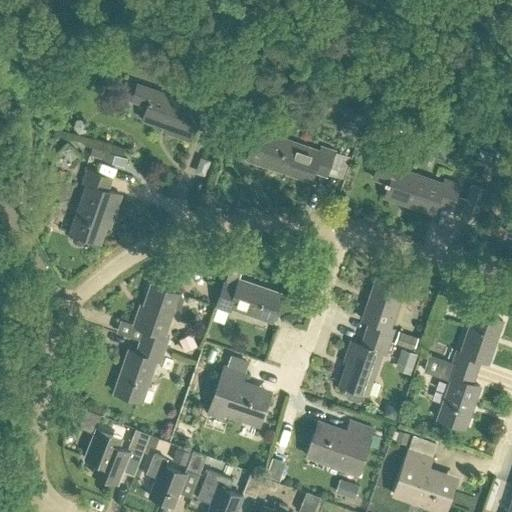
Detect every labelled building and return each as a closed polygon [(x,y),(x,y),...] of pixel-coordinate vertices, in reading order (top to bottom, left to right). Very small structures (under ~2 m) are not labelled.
[(137,82),(131,97),(154,105),(149,118),(172,127),(171,132),(188,138),(193,123),(201,126),(207,128),(215,104),(190,95),(188,100),(137,82)] [(342,118),(338,129),(352,134),(356,123),(342,118)] [(271,132),(273,125),(261,121),(259,128),(256,127),(246,156),(310,178),(313,169),(325,173),(333,149),(320,144),(318,149),(271,132)] [(445,155),(449,140),(433,136),(430,151),(445,155)] [(103,150),(100,158),(122,166),(125,158),(103,150)] [(371,178),(387,183),(384,193),(434,210),(436,202),(451,206),(459,181),(444,176),(442,180),(397,165),(399,159),(379,152),(371,178)] [(70,236),(70,239),(72,241),(77,243),(81,243),(82,240),(83,237),(97,242),(105,220),(109,222),(119,193),(106,189),(110,177),(87,169),(83,182),(85,182),(87,183),(70,232),(71,233),(70,236)] [(246,279),(248,265),(237,263),(234,276),(246,279)] [(365,298),(359,317),(369,320),(389,326),(401,290),(407,291),(407,290),(412,275),(388,267),(385,278),(377,275),(371,291),(372,291),(369,299),(365,298)] [(224,280),(215,305),(218,306),(228,310),(230,305),(271,319),(281,292),(239,277),(236,284),(224,280)] [(143,327),(139,339),(163,347),(167,336),(164,335),(173,306),(177,307),(180,305),(183,297),(181,294),(178,293),(178,292),(150,283),(143,304),(139,303),(132,323),(143,327)] [(452,361),(477,369),(481,358),(487,360),(502,318),(475,309),(461,349),(456,348),(452,361)] [(369,320),(365,332),(390,340),(394,328),(389,326),(369,320)] [(394,341),(414,348),(418,336),(398,330),(394,341)] [(386,353),(390,340),(365,332),(361,343),(354,341),(339,384),(345,386),(343,390),(347,396),(357,399),(362,397),(364,392),(366,393),(380,351),(386,353)] [(190,333),(179,338),(185,351),(196,345),(190,333)] [(163,347),(139,339),(135,350),(128,348),(113,392),(141,401),(155,359),(159,360),(163,347)] [(402,348),(396,367),(410,372),(416,353),(402,348)] [(477,369),(452,361),(451,361),(429,353),(423,370),(450,379),(437,416),(464,426),(479,383),(473,381),(477,369)] [(259,424),(268,394),(240,383),(245,372),(223,364),(209,405),(206,414),(222,420),(225,411),(259,424)] [(200,371),(193,393),(203,396),(210,374),(200,371)] [(387,403),(384,414),(395,418),(398,407),(387,403)] [(345,427),(318,418),(305,454),(358,472),(373,428),(348,420),(345,427)] [(117,482),(129,450),(118,446),(122,438),(94,428),(83,458),(96,462),(92,473),(117,482)] [(143,451),(150,433),(136,428),(129,446),(143,451)] [(399,430),(396,440),(405,443),(408,433),(399,430)] [(159,436),(150,433),(143,451),(146,452),(148,447),(155,449),(159,436)] [(186,465),(191,452),(177,447),(173,459),(186,465)] [(194,447),(186,467),(199,472),(207,452),(194,447)] [(444,511),(454,482),(457,474),(427,464),(430,457),(407,449),(392,493),(444,511)] [(153,452),(145,472),(155,476),(148,495),(174,504),(179,490),(186,472),(185,472),(161,463),(164,456),(153,452)] [(235,511),(242,495),(228,489),(232,478),(207,469),(197,497),(211,502),(206,511),(235,511)] [(256,496),(264,475),(252,470),(244,491),(256,496)] [(340,478),(335,491),(354,497),(358,485),(340,478)] [(303,511),(313,511),(320,495),(306,490),(299,510),(303,511)]
